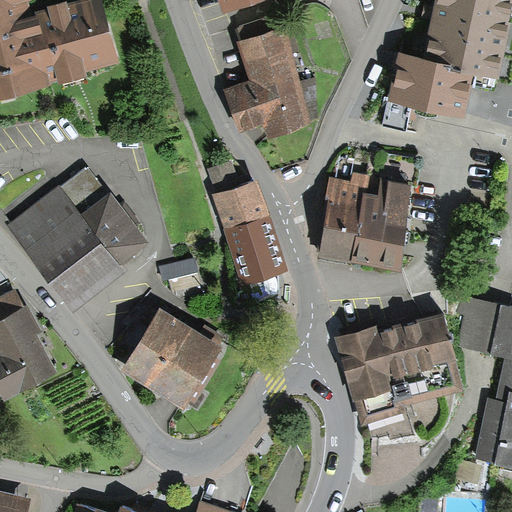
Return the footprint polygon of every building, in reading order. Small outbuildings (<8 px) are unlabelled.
[(27,0),(0,0),(0,97),(51,84),(49,76),(58,73),(61,85),(88,77),(86,70),(118,62),(100,0),(80,0),(67,4),(65,0),(60,0),(46,4),(48,11),(32,15),(27,0)] [(511,16),(511,0),(438,0),(435,19),(427,57),(394,51),(390,69),(384,104),(466,119),(474,74),(501,79),(511,16)] [(286,29),(242,40),(253,81),(225,89),(231,110),(236,131),(267,123),(271,135),(312,124),(306,100),(293,54),(286,29)] [(244,276),(286,263),(258,173),(243,177),(236,157),(214,164),(221,187),(216,189),(244,276)] [(82,165),(7,224),(68,302),(143,244),(82,165)] [(350,182),(332,179),(318,261),(398,275),(413,186),(383,181),(380,194),(367,192),(370,176),(352,173),(350,182)] [(199,263),(166,265),(167,284),(201,282),(199,263)] [(9,287),(0,291),(0,394),(50,368),(30,330),(36,327),(22,300),(17,303),(9,287)] [(511,307),(468,298),(458,346),(508,357),(511,358),(511,307)] [(219,346),(159,307),(120,366),(180,405),(219,346)] [(369,323),(329,334),(346,396),(350,396),(357,422),(400,410),(398,403),(456,386),(434,311),(371,329),(369,323)] [(511,358),(508,357),(499,402),(490,401),(477,460),(511,467),(511,358)] [(24,511),(28,495),(0,489),(0,511),(24,511)] [(107,511),(104,511),(72,501),(68,511),(149,511),(136,508),(120,503),(111,500),(107,511)] [(190,511),(226,511),(194,501),(190,511)]
